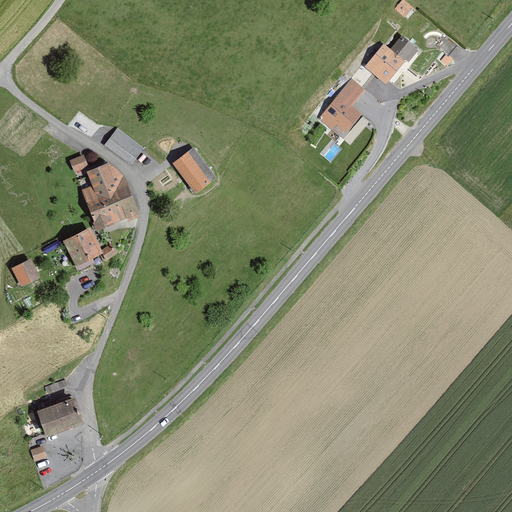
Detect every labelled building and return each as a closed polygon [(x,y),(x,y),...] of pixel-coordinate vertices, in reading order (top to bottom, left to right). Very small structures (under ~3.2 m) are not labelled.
[(405,16),(413,7),(405,0),(401,0),(395,8),(405,16)] [(393,49),(385,44),(368,68),(391,85),(408,62),(413,66),(423,52),(403,36),(393,49)] [(378,99),(352,78),(318,121),(331,132),(336,126),(349,135),(378,99)] [(20,109),(2,131),(12,140),(30,117),(20,109)] [(106,148),(133,167),(145,150),(118,131),(106,148)] [(324,154),(329,160),(340,150),(335,144),(324,154)] [(176,166),(199,195),(219,180),(196,150),(176,166)] [(85,157),(71,162),(76,174),(90,169),(85,157)] [(82,191),(99,234),(138,219),(120,171),(109,165),(88,173),(93,187),(82,191)] [(66,242),(79,268),(106,254),(93,228),(66,242)] [(33,260),(13,269),(22,288),(42,279),(33,260)] [(47,435),(86,422),(78,397),(39,410),(47,435)] [(37,462),(48,458),(44,446),(32,450),(37,462)]
